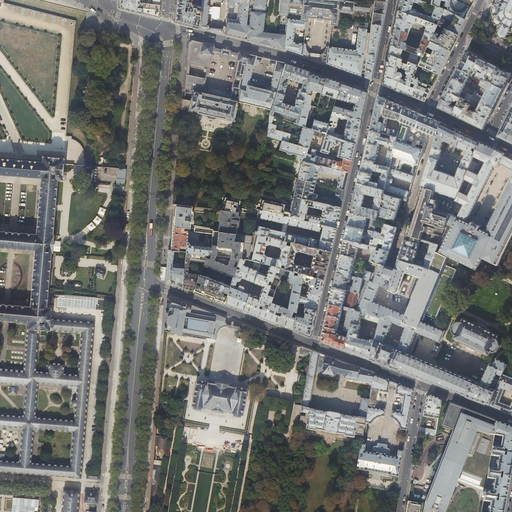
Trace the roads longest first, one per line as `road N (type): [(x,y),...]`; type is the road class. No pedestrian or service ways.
road 1 (residential): [(374,87),(314,344)]
road 2 (secondary): [(157,32),(144,279)]
road 3 (secondary): [(144,279),(124,511)]
road 4 (residential): [(374,87),(286,56),(157,32)]
road 5 (tertiary): [(144,279),(314,344)]
road 6 (residential): [(421,385),(398,511)]
road 7 (residential): [(428,109),(481,0)]
